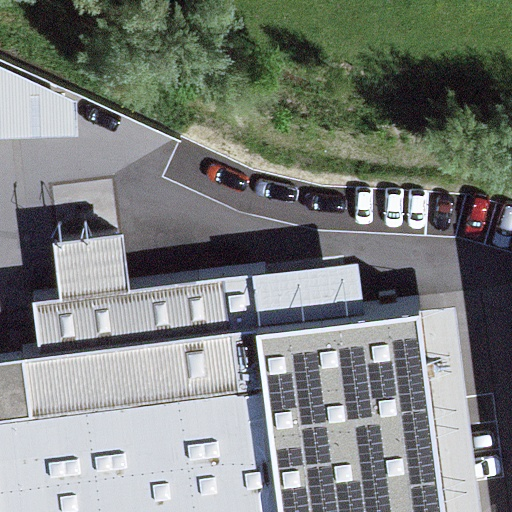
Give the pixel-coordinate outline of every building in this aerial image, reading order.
[(0,126),(77,125),(76,93),(0,54),(0,126)] [(61,177),(65,223),(128,218),(124,172),(61,177)] [(307,511),(275,261),(132,279),(123,221),(54,232),(62,286),(34,290),(41,343),(0,344),(0,511),(307,511)] [(511,511),(511,467),(484,471),(489,511),(511,511)] [(489,511),(484,471),(429,477),(432,511),(489,511)]
